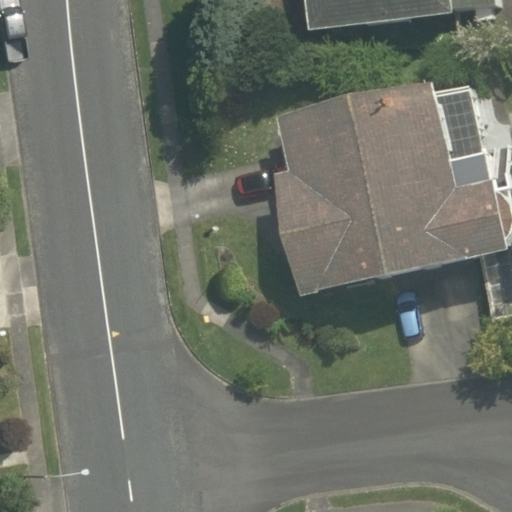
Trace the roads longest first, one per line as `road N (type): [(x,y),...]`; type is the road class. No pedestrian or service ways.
road 1 (tertiary): [(130,484),(67,0)]
road 2 (residential): [(511,449),(130,484)]
